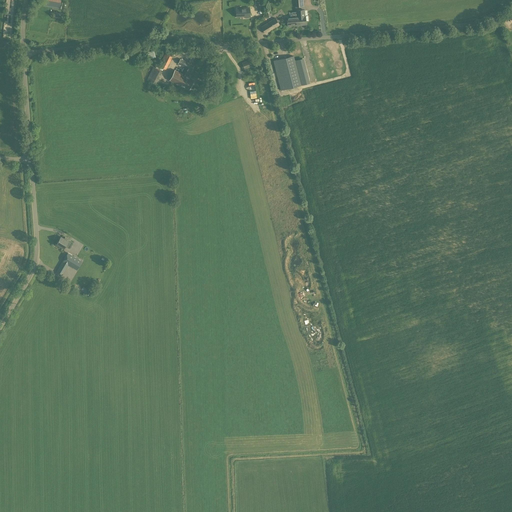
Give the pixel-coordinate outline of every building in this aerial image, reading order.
[(59,9),(60,2),(50,0),(43,0),(43,6),(59,9)] [(249,8),(236,9),(236,17),(245,16),(245,17),(250,17),(249,8)] [(296,20),(296,25),(306,24),(304,9),(297,10),(297,17),(298,20),(296,20)] [(298,20),(297,17),(287,18),(288,26),(296,25),(296,20),(298,20)] [(265,34),(280,25),(275,18),(261,27),(265,34)] [(155,50),(146,52),(148,58),(156,57),(155,50)] [(166,69),(172,57),(165,53),(159,66),(166,69)] [(302,58),(295,60),(293,56),(273,61),(281,91),(309,84),(302,58)] [(191,71),(194,66),(180,59),(178,64),(185,68),(182,73),(186,75),(189,70),(191,71)] [(244,70),(254,65),(252,59),(242,63),(244,70)] [(156,83),(162,72),(153,67),(147,79),(156,83)] [(188,90),(194,80),(175,70),(170,80),(188,90)] [(300,114),(300,112),(300,111),(300,110),(299,108),(298,107),(297,106),(296,105),(294,105),(293,105),(292,105),(290,105),(289,106),(287,107),(286,108),(285,109),(285,111),(285,112),(285,113),(285,115),(286,116),(287,118),(288,119),(289,120),(290,120),(292,120),(294,120),(295,120),(297,119),(298,118),(299,117),(300,116),(300,114)] [(65,246),(70,248),(73,243),(69,241),(69,240),(65,238),(64,239),(61,237),(57,245),(64,249),(65,246)] [(66,257),(63,262),(68,265),(77,270),(82,261),(73,256),(71,260),(66,257)]
